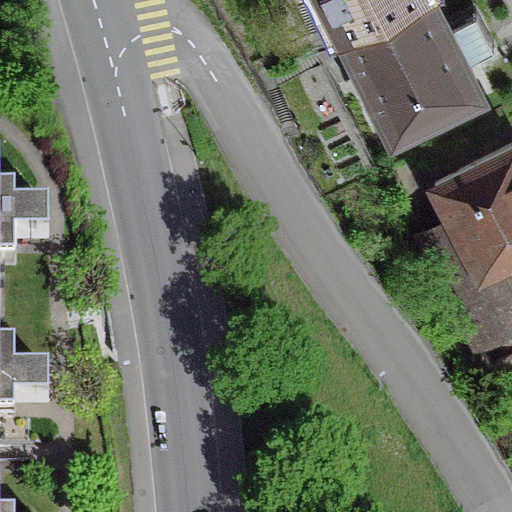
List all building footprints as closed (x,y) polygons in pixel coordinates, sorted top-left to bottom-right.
[(324,0),(342,33),(407,0),(324,0)] [(390,128),(473,86),(428,0),(407,0),(342,33),(390,128)] [(511,329),(511,145),(510,142),(430,183),(448,219),(416,235),(470,340),(501,325),(505,333),(511,329)] [(0,240),(44,240),(44,208),(28,208),(0,208),(0,240)] [(0,372),(0,403),(17,403),(44,403),(44,372),(0,372)]
